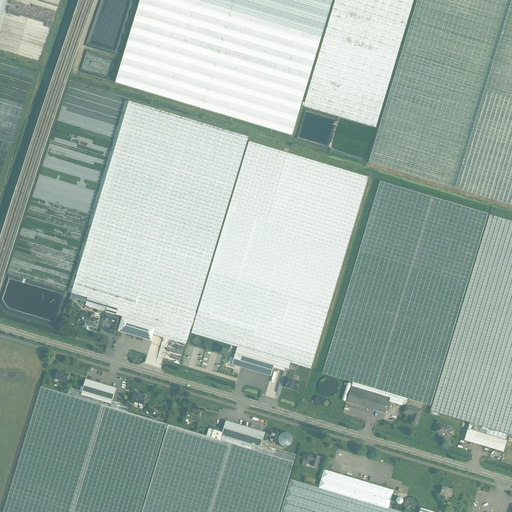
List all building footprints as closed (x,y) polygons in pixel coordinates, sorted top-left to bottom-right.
[(331,0),(140,0),(115,83),(132,88),(291,135),(331,0)] [(413,0),(334,0),(303,106),(376,128),(413,0)] [(511,0),(417,0),(368,163),(455,189),(511,205),(511,0)] [(122,317),(162,329),(188,337),(191,329),(248,137),(129,101),(71,293),(88,298),(85,306),(106,312),(122,317)] [(228,210),(191,333),(237,347),(235,353),(274,365),(273,368),(284,371),(285,368),(288,369),(290,363),(310,369),(347,246),(368,177),(249,141),(228,210)] [(390,398),(389,402),(402,405),(404,398),(430,406),(487,214),(380,182),(322,374),(352,383),(351,386),(390,398)] [(469,423),(468,429),(506,440),(508,434),(511,435),(511,220),(489,214),(430,414),(439,417),(440,414),(469,423)] [(97,327),(99,320),(93,318),(94,314),(90,312),(89,316),(86,315),(86,313),(81,312),(79,317),(82,318),(81,322),(83,323),(82,324),(82,325),(83,326),(84,326),(85,327),(86,326),(86,325),(87,323),(90,324),(90,325),(97,327)] [(106,312),(106,313),(107,314),(106,318),(112,320),(115,321),(112,330),(117,332),(122,317),(106,312)] [(122,317),(118,331),(158,343),(162,329),(122,317)] [(235,353),(232,365),(271,376),(273,368),(274,365),(235,353)] [(55,379),(66,382),(69,374),(57,371),(55,379)] [(288,378),(285,387),(296,390),(299,382),(288,378)] [(85,379),(82,392),(112,401),(116,388),(85,379)] [(129,406),(112,401),(82,392),(69,388),(67,394),(41,386),(3,511),(139,511),(166,424),(128,412),(129,406)] [(385,414),(389,402),(390,398),(351,386),(346,402),(385,414)] [(146,399),(146,398),(146,396),(141,395),(140,395),(133,393),(130,403),(134,404),(134,402),(143,405),(145,399),(146,399)] [(420,416),(422,410),(415,408),(415,409),(413,409),(413,408),(405,406),(403,413),(412,415),(410,424),(416,426),(420,415),(420,416)] [(188,409),(185,418),(198,422),(198,419),(200,419),(201,416),(199,415),(200,413),(195,411),(195,412),(192,411),(188,410),(188,409)] [(213,430),(211,437),(259,452),(261,444),(265,432),(226,421),(222,432),(213,430)] [(168,425),(141,511),(278,511),(296,455),(261,444),(259,452),(211,437),(168,425)] [(438,425),(436,430),(439,431),(439,434),(447,436),(448,434),(450,435),(451,431),(449,430),(450,428),(438,425)] [(503,452),(506,440),(468,429),(464,440),(503,452)] [(266,441),(272,443),(275,432),(270,430),(266,441)] [(318,468),(321,457),(313,455),(313,456),(308,454),(307,460),(311,462),(310,465),(318,468)] [(324,469),(318,488),(388,509),(394,490),(324,469)] [(398,511),(388,509),(318,488),(290,479),(280,511),(398,511)] [(451,497),(453,490),(443,487),(440,494),(451,497)]
